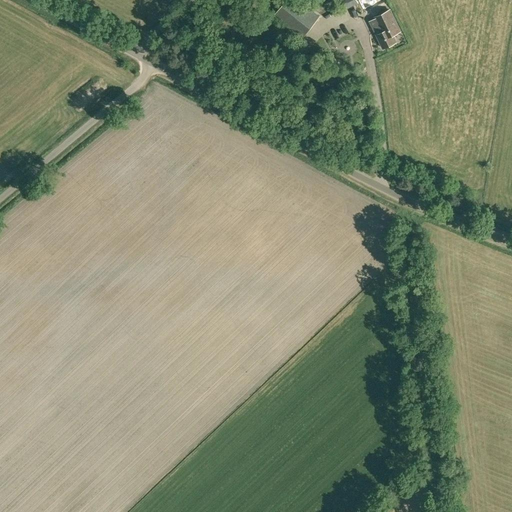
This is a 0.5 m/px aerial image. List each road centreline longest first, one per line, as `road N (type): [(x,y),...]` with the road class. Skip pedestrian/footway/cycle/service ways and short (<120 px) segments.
road 1 (unclassified): [(511,241),(383,184),(158,63)]
road 2 (track): [(396,190),(440,511)]
road 3 (unclassified): [(0,197),(158,63)]
road 4 (unclassified): [(158,63),(41,0)]
